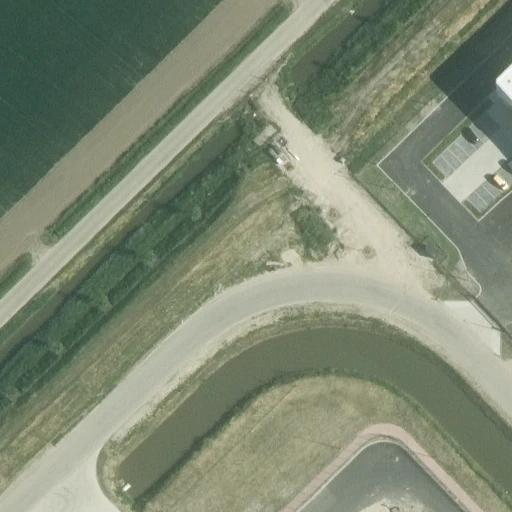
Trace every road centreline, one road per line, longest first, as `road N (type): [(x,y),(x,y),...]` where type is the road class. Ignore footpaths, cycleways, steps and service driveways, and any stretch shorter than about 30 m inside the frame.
road 1 (tertiary): [(10,511),(192,337),(273,294),(331,287),(384,295),(444,327),(511,391)]
road 2 (unclassified): [(0,314),(320,0)]
